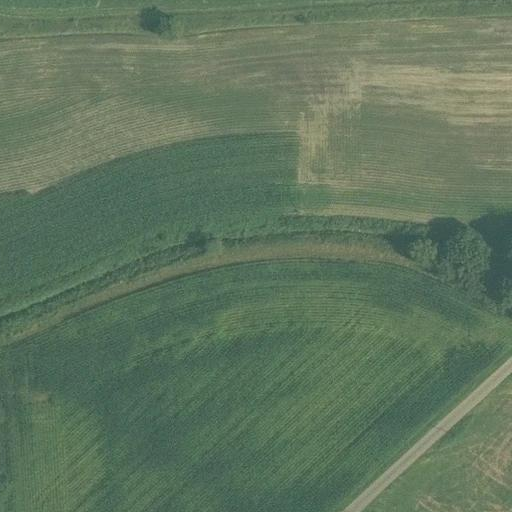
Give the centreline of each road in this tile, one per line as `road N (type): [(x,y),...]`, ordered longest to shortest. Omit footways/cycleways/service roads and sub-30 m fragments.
road 1 (track): [(403,0),(0,14)]
road 2 (unclassified): [(348,511),(511,361)]
